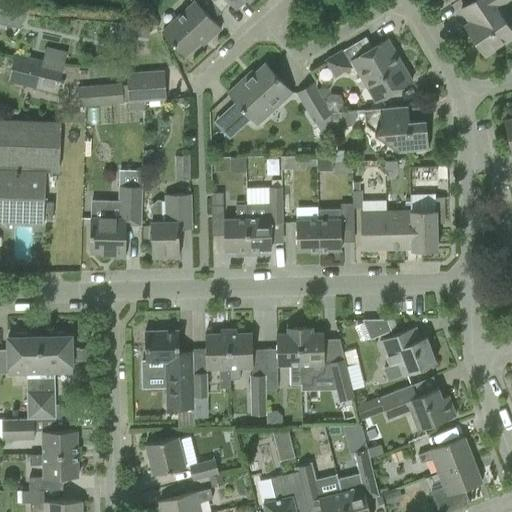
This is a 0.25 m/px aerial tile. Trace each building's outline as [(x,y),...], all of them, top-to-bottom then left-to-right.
[(211,0),(213,1),(213,0),(227,0),(235,8),(245,0),(248,4),(251,0),(211,0)] [(464,27),(469,34),(485,56),(511,37),(511,33),(505,23),(509,20),(499,6),(507,0),(474,0),(460,10),(469,23),(464,27)] [(162,32),(170,41),(184,56),(205,36),(208,40),(220,29),(207,14),(195,1),(162,32)] [(330,58),(339,75),(354,67),(375,103),(411,82),(386,39),(364,52),(358,42),(330,58)] [(45,47),(41,64),(61,69),(65,52),(45,47)] [(15,57),(9,81),(55,92),(57,86),(61,69),(41,64),(15,57)] [(227,93),(241,108),(256,125),(291,92),(265,63),(246,81),(244,78),(227,93)] [(124,74),(125,87),(127,102),(142,101),(165,100),(164,72),(124,74)] [(297,93),(315,124),(330,114),(312,84),(297,93)] [(127,102),(125,87),(99,89),(99,87),(79,89),(81,106),(127,102)] [(363,110),(364,125),(397,153),(428,150),(425,120),(402,122),(400,107),(363,110)] [(331,115),(332,133),(342,133),(342,127),(350,126),(355,121),(354,111),(339,112),(340,114),(331,115)] [(62,114),(61,122),(85,123),(85,115),(62,114)] [(0,221),(34,222),(43,223),(43,219),(51,219),(52,203),(44,203),(45,172),(57,172),(59,122),(0,119),(0,221)] [(346,163),(345,151),(334,152),(334,163),(346,163)] [(174,156),(175,180),(189,180),(189,155),(174,156)] [(316,165),(316,157),(281,157),(281,170),(305,170),(305,165),(316,165)] [(319,157),(316,157),(316,165),(316,171),(332,171),(332,157),(319,157)] [(385,170),(397,170),(397,162),(385,162),(385,170)] [(446,166),(438,166),(438,179),(447,179),(446,166)] [(141,227),(141,207),(142,187),(118,186),(117,202),(91,201),(90,218),(89,253),(125,254),(126,226),(141,227)] [(267,205),(244,205),(247,255),(259,255),(259,250),(271,249),(270,238),(283,237),(281,187),(267,188),(267,205)] [(352,191),(353,208),(361,208),(361,190),(352,191)] [(165,195),(165,221),(150,222),(151,258),(179,257),(178,229),(190,229),(190,194),(165,195)] [(411,246),(411,249),(411,251),(436,250),(436,223),(435,211),(435,198),(415,198),(415,211),(409,211),(411,246)] [(443,198),(435,198),(435,211),(443,210),(443,198)] [(361,250),(386,249),(384,212),(383,201),(361,201),(362,212),(360,212),(361,250)] [(210,205),(210,215),(222,215),(222,205),(210,205)] [(247,255),(244,205),(235,205),(236,219),(222,219),(223,251),(235,250),(235,256),(247,255)] [(443,210),(435,211),(436,223),(444,223),(443,210)] [(340,211),(316,212),(316,220),(319,253),(327,253),(327,250),(341,250),(340,230),(340,219),(340,211)] [(386,249),(411,249),(411,246),(409,211),(384,212),(386,249)] [(316,220),(295,220),(296,231),(296,251),(310,250),(310,254),(319,253),(316,220)] [(392,319),(386,320),(391,330),(395,329),(392,319)] [(362,320),(362,321),(369,339),(391,331),(391,330),(386,320),(362,320)] [(383,368),(389,380),(435,363),(425,337),(420,339),(415,327),(379,341),(389,365),(383,368)] [(302,384),(299,328),(287,328),(287,334),(276,334),(276,366),(289,365),(290,384),(302,384)] [(311,328),(299,328),(302,384),(310,383),(310,376),(314,376),(323,370),(322,365),(323,365),(323,333),(311,333),(311,328)] [(230,378),(229,330),(219,330),(220,334),(205,334),(205,354),(206,369),(218,369),(218,387),(229,386),(229,378),(230,378)] [(236,330),(229,330),(230,378),(239,377),(239,368),(252,368),(252,353),(251,333),(236,334),(236,330)] [(144,332),(145,362),(142,362),(142,375),(166,374),(167,410),(193,409),(192,352),(178,352),(178,331),(144,332)] [(49,337),(39,337),(42,419),(56,418),(55,390),(50,390),(50,378),(54,378),(54,373),(72,372),(71,336),(66,336),(66,332),(49,333),(49,337)] [(26,391),(27,419),(34,419),(42,419),(39,337),(29,337),(29,333),(12,334),(12,337),(7,338),(8,374),(26,373),(26,378),(30,378),(31,390),(26,391)] [(87,349),(75,349),(75,360),(87,360),(87,349)] [(328,363),(337,399),(353,396),(344,359),(328,363)] [(265,375),(265,389),(277,389),(276,370),(265,370),(265,375)] [(193,373),(193,383),(194,383),(194,397),(206,397),(205,383),(206,383),(206,373),(193,373)] [(265,389),(265,375),(249,376),(250,415),(266,415),(266,412),(265,389)] [(360,420),(384,411),(386,419),(409,411),(416,430),(455,415),(448,396),(441,398),(437,388),(416,397),(411,385),(355,407),(360,420)] [(276,412),(266,412),(266,415),(266,427),(282,426),(281,417),(276,412)] [(34,433),(34,419),(27,419),(2,420),(2,440),(18,440),(18,434),(34,433)] [(41,431),(41,453),(41,455),(77,454),(76,430),(41,431)] [(289,430),(274,434),(280,455),(295,451),(289,430)] [(145,445),(152,475),(185,467),(178,437),(145,445)] [(432,459),(438,473),(472,460),(464,437),(429,450),(429,451),(417,455),(420,463),(432,459)] [(338,482),(345,511),(369,511),(366,499),(378,496),(367,451),(354,454),(359,474),(337,480),(338,482)] [(401,452),(390,456),(393,463),(403,459),(401,452)] [(41,455),(41,453),(29,454),(29,463),(41,463),(42,478),(77,477),(77,454),(41,455)] [(189,466),(192,480),(217,474),(214,460),(189,466)] [(464,489),(481,483),(472,460),(438,473),(443,487),(430,492),(438,511),(446,511),(470,503),(464,489)] [(296,467),(297,472),(307,511),(306,511),(315,511),(321,511),(345,511),(338,482),(316,488),(309,464),(296,467)] [(301,511),(307,511),(297,472),(270,478),(276,500),(262,502),(264,511),(301,511)] [(219,475),(210,478),(212,487),(222,485),(219,475)] [(29,478),(29,491),(39,491),(39,477),(29,478)] [(159,501),(161,511),(200,511),(198,502),(212,499),(210,489),(195,492),(159,501)] [(394,491),(384,496),(388,505),(398,500),(394,491)] [(81,511),(81,501),(44,502),(44,503),(29,503),(29,511),(81,511)]
